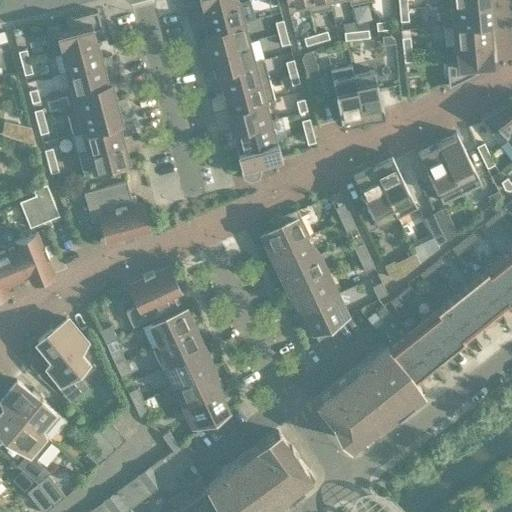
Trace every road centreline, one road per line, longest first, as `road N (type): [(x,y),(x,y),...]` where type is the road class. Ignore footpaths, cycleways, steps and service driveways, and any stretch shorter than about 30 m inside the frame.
road 1 (residential): [(208,231),(511,78)]
road 2 (residential): [(347,482),(281,394),(219,256)]
road 3 (residential): [(511,354),(347,482)]
road 4 (residential): [(23,318),(208,231)]
road 5 (residential): [(190,184),(144,0)]
